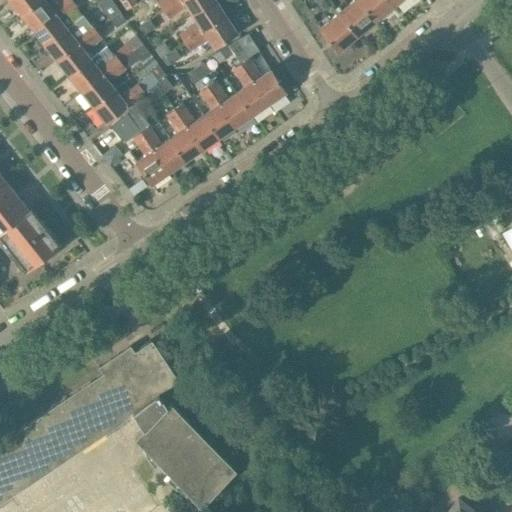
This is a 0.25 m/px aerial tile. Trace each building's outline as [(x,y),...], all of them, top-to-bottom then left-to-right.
[(11,0),(21,13),(37,0),(11,0)] [(37,0),(21,13),(33,28),(69,0),(53,0),(49,4),(45,0),(37,0)] [(69,0),(33,28),(45,43),(67,27),(81,15),(83,14),(77,7),(78,7),(73,0),(69,0)] [(110,19),(120,11),(112,0),(101,0),(98,3),(110,19)] [(187,5),(191,12),(209,0),(174,0),(163,8),(169,17),(187,5)] [(184,40),(226,14),(216,0),(209,0),(191,12),(197,21),(179,33),(184,40)] [(362,0),(352,0),(339,11),(358,34),(377,18),(362,0)] [(393,0),(362,0),(377,18),(396,3),(393,0)] [(110,19),(117,28),(127,21),(120,11),(110,19)] [(339,49),(358,34),(339,11),(320,26),(339,49)] [(237,31),(226,14),(184,40),(190,50),(208,38),(214,46),(237,31)] [(67,27),(45,43),(57,59),(96,29),(90,21),(87,23),(81,15),(67,27)] [(145,33),(155,27),(150,18),(140,25),(145,33)] [(101,36),(96,29),(57,59),(69,74),(91,57),(84,49),(101,36)] [(126,42),(132,50),(142,42),(136,34),(126,42)] [(132,50),(144,65),(154,57),(146,46),(142,42),(132,50)] [(212,55),(217,62),(232,51),(228,45),(212,55)] [(181,56),(175,48),(165,55),(171,63),(181,56)] [(69,74),(81,89),(119,59),(113,51),(96,64),(91,57),(69,74)] [(248,56),(240,61),(268,102),(286,90),(270,67),(260,73),(248,56)] [(158,62),(154,57),(144,65),(148,70),(148,69),(150,72),(137,82),(144,90),(165,74),(157,63),(158,62)] [(126,67),(119,59),(81,89),(93,104),(114,87),(109,80),(126,67)] [(244,85),(235,91),(251,114),(268,102),(240,61),(232,67),(244,85)] [(210,72),(203,62),(195,67),(202,77),(210,72)] [(195,67),(188,72),(194,82),(202,77),(195,67)] [(173,86),(165,76),(158,82),(165,92),(173,86)] [(215,78),(207,84),(235,125),(251,114),(235,91),(227,96),(215,78)] [(114,87),(93,104),(105,120),(144,90),(137,82),(120,95),(114,87)] [(163,93),(156,83),(148,88),(155,98),(163,93)] [(211,108),(203,114),(218,136),(235,125),(207,84),(199,90),(211,108)] [(182,101),(174,107),(202,147),(218,136),(203,114),(194,119),(182,101)] [(137,106),(129,112),(135,121),(143,115),(137,106)] [(178,130),(169,137),(184,159),(202,147),(174,107),(166,113),(178,130)] [(151,182),(168,170),(141,130),(135,121),(129,112),(110,124),(123,142),(133,135),(145,153),(136,159),(151,182)] [(149,124),(141,130),(168,170),(184,159),(169,137),(161,142),(149,124)] [(0,177),(0,204),(16,192),(3,175),(0,177)] [(134,194),(145,186),(141,179),(129,187),(134,194)] [(29,208),(16,192),(0,204),(0,232),(33,207),(32,206),(29,208)] [(49,251),(60,242),(33,207),(0,232),(0,235),(1,235),(27,268),(39,259),(42,263),(52,255),(49,251)] [(153,339),(136,350),(132,344),(99,365),(104,372),(0,441),(0,499),(121,419),(201,502),(237,467),(170,399),(166,401),(161,392),(180,379),(153,339)] [(511,408),(511,397),(509,394),(501,401),(509,410),(511,408)] [(476,511),(458,497),(447,511),(446,510),(444,511),(476,511)]
